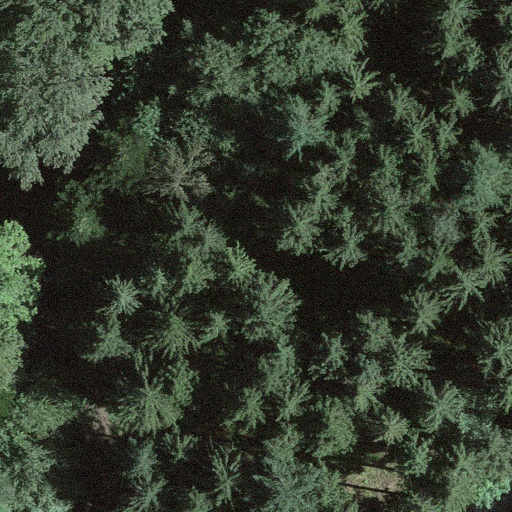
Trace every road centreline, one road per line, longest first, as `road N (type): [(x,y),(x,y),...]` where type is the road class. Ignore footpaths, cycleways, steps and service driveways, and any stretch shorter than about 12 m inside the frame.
road 1 (track): [(133,511),(0,134)]
road 2 (track): [(511,188),(222,0)]
